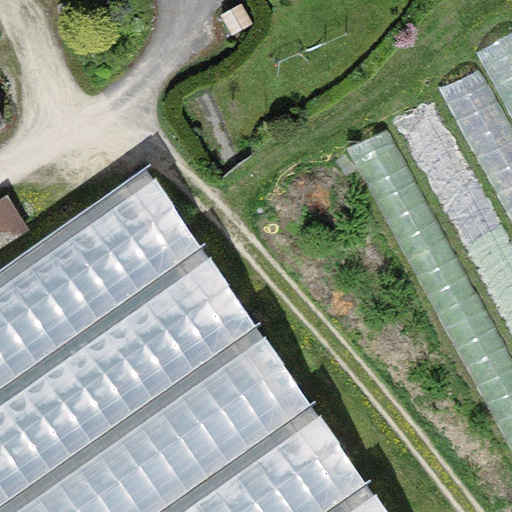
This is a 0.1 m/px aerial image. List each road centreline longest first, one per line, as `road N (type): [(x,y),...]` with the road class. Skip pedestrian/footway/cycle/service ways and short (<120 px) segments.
road 1 (track): [(17,0),(54,88),(185,180),(474,511)]
road 2 (track): [(183,0),(180,41),(99,122),(0,174)]
